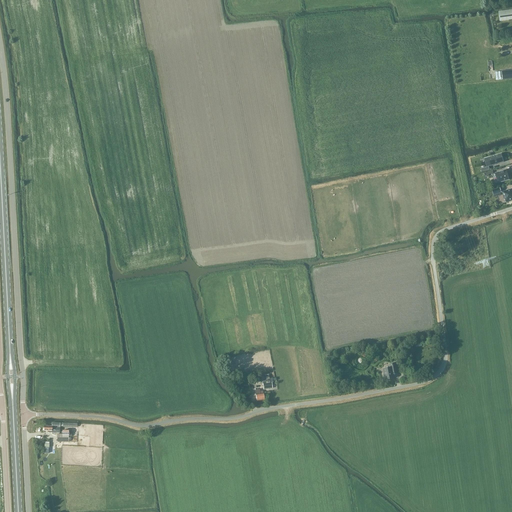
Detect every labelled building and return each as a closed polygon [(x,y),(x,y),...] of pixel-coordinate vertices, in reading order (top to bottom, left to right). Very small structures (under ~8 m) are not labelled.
[(500,22),(511,19),(511,10),(498,12),(500,22)] [(509,59),(497,59),(497,68),(510,68),(509,59)] [(511,70),(502,71),(502,79),(511,78),(511,70)] [(489,166),(503,162),(501,154),(484,159),(486,167),(481,169),(482,172),(490,170),(489,166)] [(509,180),(508,176),(507,174),(506,170),(495,173),(498,183),(509,180)] [(511,200),(511,191),(511,189),(502,192),(504,200),(505,200),(506,202),(511,200)] [(478,243),(477,243),(476,235),(470,236),(472,244),(473,248),(458,251),(459,255),(480,252),(478,243)] [(390,368),(383,369),(386,380),(394,379),(393,374),(397,373),(395,364),(389,364),(390,368)] [(265,375),(266,383),(273,382),(272,378),(269,379),(269,375),(265,375)] [(264,400),(263,393),(263,391),(260,392),(259,390),(255,390),(256,395),(255,395),(257,401),(264,400)] [(60,433),(60,423),(52,423),(52,426),(44,426),(44,431),(48,431),(47,432),(60,433)] [(57,442),(69,442),(69,438),(68,438),(69,436),(71,436),(72,431),(69,431),(62,430),(62,434),(57,434),(57,442)]
